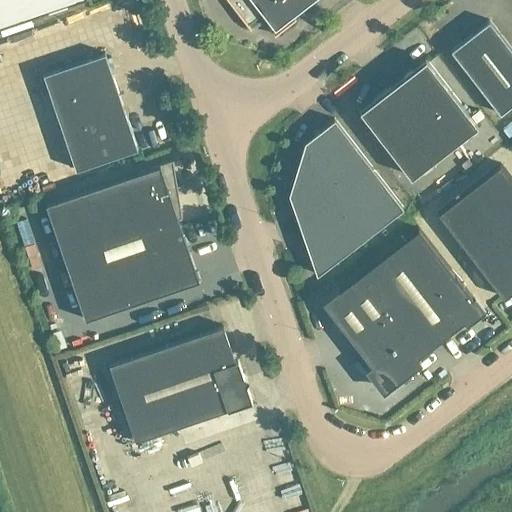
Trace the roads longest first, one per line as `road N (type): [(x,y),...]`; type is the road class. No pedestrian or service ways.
road 1 (unclassified): [(511,360),(380,458),(330,451),(216,137)]
road 2 (unclassified): [(216,137),(395,0)]
road 3 (unclassified): [(216,137),(169,0)]
